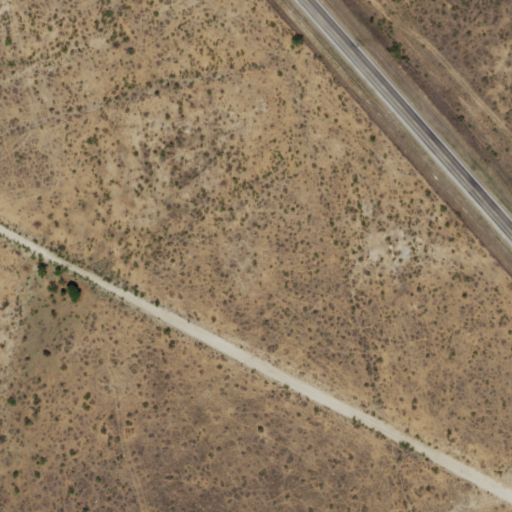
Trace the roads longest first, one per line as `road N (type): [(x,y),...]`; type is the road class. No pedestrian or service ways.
road 1 (track): [(511,471),(0,206)]
road 2 (secondary): [(305,0),(511,232)]
